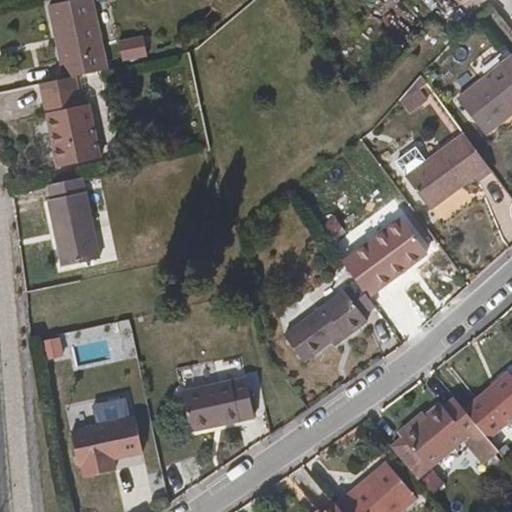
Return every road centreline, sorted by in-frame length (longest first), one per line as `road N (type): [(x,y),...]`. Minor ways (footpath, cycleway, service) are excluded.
road 1 (unclassified): [(198,511),(380,388),(511,267)]
road 2 (residential): [(26,511),(0,230)]
